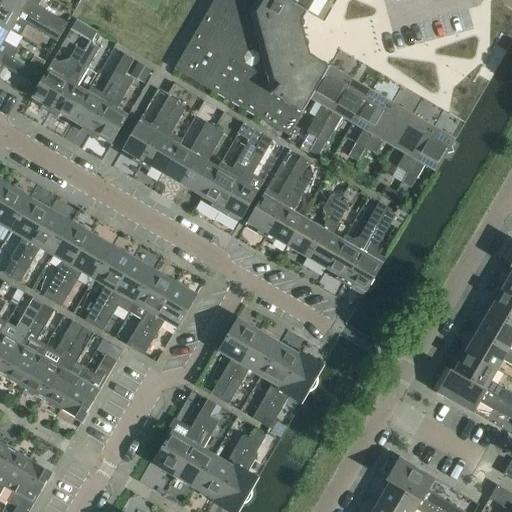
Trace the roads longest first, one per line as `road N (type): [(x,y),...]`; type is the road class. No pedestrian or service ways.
road 1 (residential): [(323,511),(511,202)]
road 2 (residential): [(78,511),(153,385),(189,375),(244,276)]
road 3 (residential): [(244,276),(0,132)]
